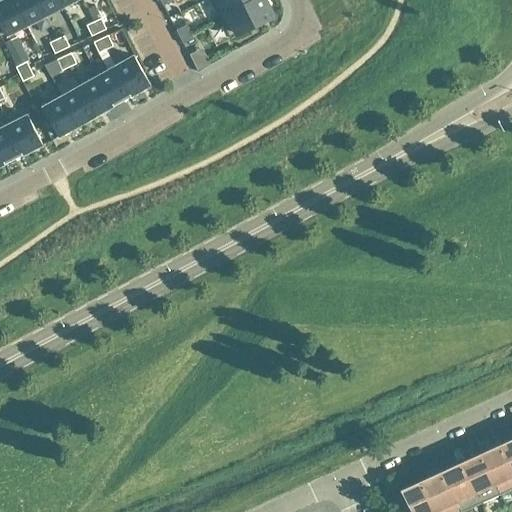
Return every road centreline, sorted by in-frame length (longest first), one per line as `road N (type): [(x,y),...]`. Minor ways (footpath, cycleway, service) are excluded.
road 1 (residential): [(0,198),(310,26),(297,0)]
road 2 (secondary): [(0,365),(282,217)]
road 3 (secondary): [(511,83),(282,217)]
road 4 (secondary): [(282,217),(511,113)]
road 5 (residential): [(335,483),(511,401)]
